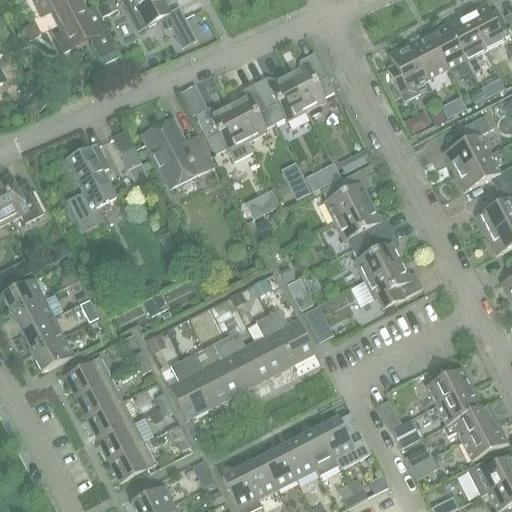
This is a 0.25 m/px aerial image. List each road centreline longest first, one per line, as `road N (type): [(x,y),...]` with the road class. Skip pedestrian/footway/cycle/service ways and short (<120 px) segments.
road 1 (residential): [(0,154),(323,17)]
road 2 (unclassified): [(477,321),(323,17)]
road 3 (unclassified): [(419,511),(351,384),(477,321)]
road 4 (residential): [(71,511),(0,373)]
